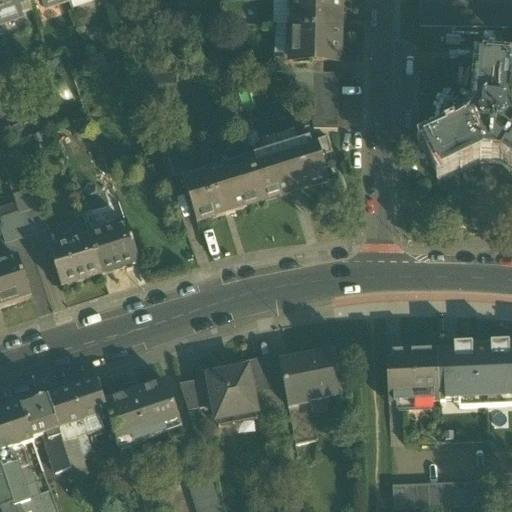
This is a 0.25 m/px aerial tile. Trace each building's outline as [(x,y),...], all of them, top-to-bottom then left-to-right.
[(0,0),(0,24),(21,17),(18,7),(15,0),(0,0)] [(68,1),(67,0),(41,0),(44,9),(68,1)] [(341,5),(292,4),(292,27),(340,28),(341,5)] [(511,6),(421,4),(420,28),(509,30),(511,29),(511,6)] [(340,28),(292,27),(291,57),(291,63),(318,63),(340,64),(340,28)] [(291,57),(274,57),(274,75),(317,75),(318,63),(291,63),(291,57)] [(466,131),(428,150),(437,168),(438,167),(443,177),(479,160),(504,162),(511,167),(511,116),(511,114),(511,96),(511,71),(494,70),(494,72),(483,71),(480,111),(466,131)] [(319,133),(339,133),(340,80),(320,79),(319,133)] [(184,176),(171,137),(155,143),(168,181),(184,176)] [(315,139),(248,160),(248,161),(262,205),(329,183),(315,139)] [(248,161),(183,182),(197,225),(262,205),(248,161)] [(34,189),(13,196),(19,214),(20,217),(41,210),(34,189)] [(41,210),(20,217),(26,237),(48,230),(41,210)] [(19,214),(0,220),(0,228),(5,244),(26,237),(20,217),(19,214)] [(126,226),(88,237),(102,277),(139,265),(126,226)] [(88,237),(48,250),(60,289),(102,277),(88,237)] [(0,267),(0,310),(30,301),(18,261),(0,267)] [(437,353),(440,405),(511,401),(511,349),(509,349),(509,345),(491,346),(491,350),(472,351),(472,347),(454,348),(454,352),(437,353)] [(437,353),(386,355),(389,407),(440,405),(437,353)] [(335,354),(280,365),(288,409),(309,405),(308,397),(341,390),(338,378),(340,377),(335,354)] [(279,384),(275,360),(262,363),(267,386),(279,384)] [(262,363),(246,366),(248,371),(252,395),(268,392),(267,386),(262,363)] [(248,371),(208,379),(214,409),(217,422),(256,414),(252,395),(248,371)] [(208,381),(179,387),(188,413),(214,409),(208,381)] [(97,383),(72,391),(83,425),(107,417),(108,416),(104,406),(105,406),(97,383)] [(105,406),(104,406),(108,416),(107,417),(110,425),(119,451),(182,431),(166,385),(105,406)] [(72,391),(48,400),(59,433),(83,425),(72,391)] [(48,400),(21,409),(32,442),(43,438),(59,433),(48,400)] [(309,405),(288,409),(295,447),(319,442),(312,405),(309,405)] [(21,409),(0,415),(0,455),(15,450),(33,444),(32,442),(21,409)] [(107,417),(83,425),(87,438),(105,432),(103,426),(110,425),(107,417)] [(83,425),(59,433),(68,462),(71,471),(84,467),(75,441),(87,438),(83,425)] [(59,433),(43,438),(52,467),(68,462),(59,433)] [(15,450),(0,455),(0,466),(13,507),(14,509),(19,508),(30,503),(25,490),(15,458),(16,455),(15,450)] [(13,507),(0,466),(0,511),(3,510),(13,507)] [(221,511),(207,468),(185,476),(196,511),(221,511)] [(50,496),(44,476),(33,480),(35,487),(39,499),(50,496)] [(488,485),(393,488),(393,511),(399,511),(489,509),(488,485)] [(39,499),(35,487),(25,490),(30,503),(19,508),(20,511),(55,511),(50,496),(39,499)]
